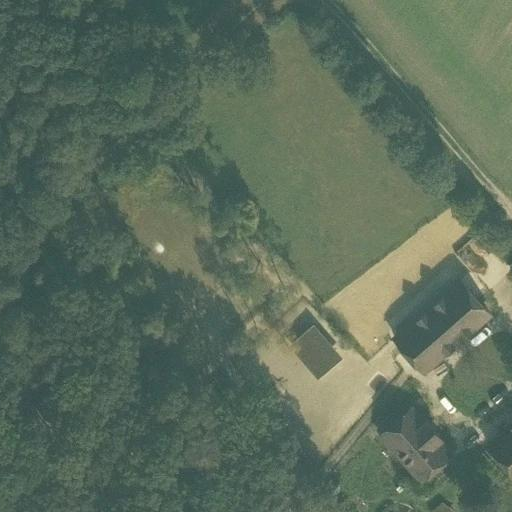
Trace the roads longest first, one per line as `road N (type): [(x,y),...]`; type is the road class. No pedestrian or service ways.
road 1 (track): [(511,216),(325,0)]
road 2 (track): [(0,242),(153,116),(186,75)]
road 3 (track): [(511,395),(466,427),(432,389),(436,373),(511,320)]
road 4 (track): [(312,483),(410,368)]
